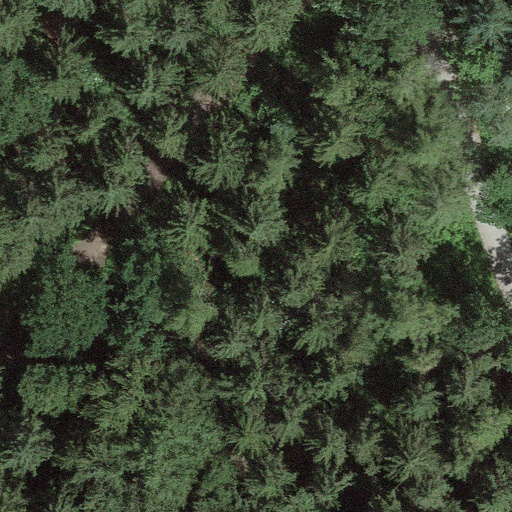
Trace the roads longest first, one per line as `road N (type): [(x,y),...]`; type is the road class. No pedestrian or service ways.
road 1 (track): [(299,0),(0,362)]
road 2 (track): [(423,0),(475,181),(511,276)]
